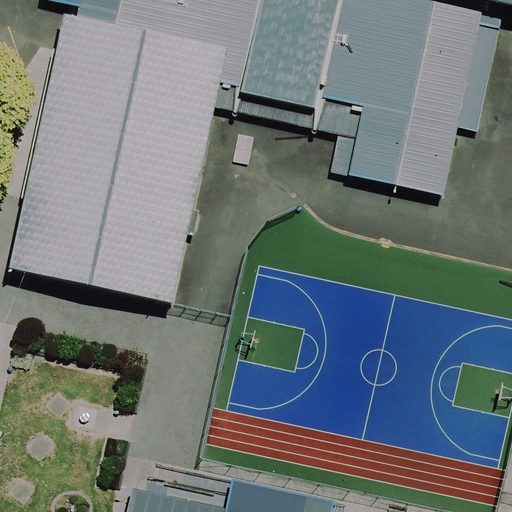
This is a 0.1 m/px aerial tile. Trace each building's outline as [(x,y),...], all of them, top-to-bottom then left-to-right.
[(511,0),(410,0),(511,23),(511,0)] [(318,26),(242,9),(217,113),(293,131),(318,26)] [(466,55),(339,25),(303,183),(430,213),(466,55)] [(195,65),(32,27),(0,163),(0,287),(136,319),(195,65)] [(511,511),(511,357),(475,511),(511,511)] [(178,511),(106,495),(101,511),(178,511)]
